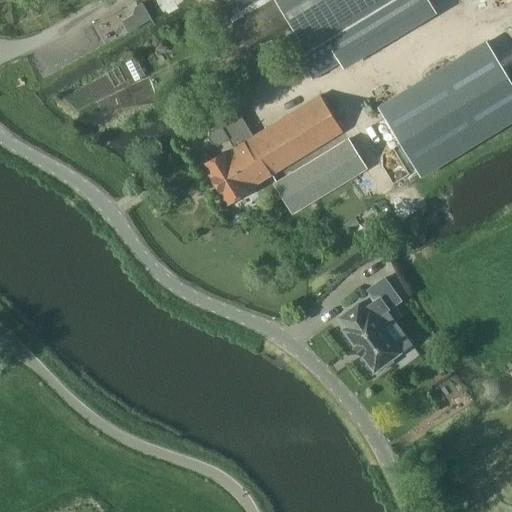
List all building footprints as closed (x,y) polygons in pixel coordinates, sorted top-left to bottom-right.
[(140,0),(139,5),(127,12),(134,23),(158,10),(151,0),(140,0)] [(220,0),(234,22),(250,50),(288,27),(291,25),(297,35),(289,40),(313,78),(341,62),(341,61),(337,56),(428,1),(427,0),(220,0)] [(511,121),(511,82),(487,42),(378,108),(421,177),(511,121)] [(248,190),(342,132),(320,96),(254,136),(236,107),(217,119),(221,126),(210,132),(209,139),(210,141),(217,144),(218,146),(229,139),(235,149),(225,155),(225,153),(205,165),(228,204),(249,191),(248,190)] [(293,213),(365,168),(348,140),(276,185),(293,213)] [(376,370),(378,372),(392,362),(390,360),(399,353),(374,320),(384,313),(384,314),(400,302),(384,279),(367,291),(375,302),(363,310),(358,304),(338,319),(345,328),(342,330),(355,347),(354,348),(359,356),(360,355),(373,372),(376,370)]
